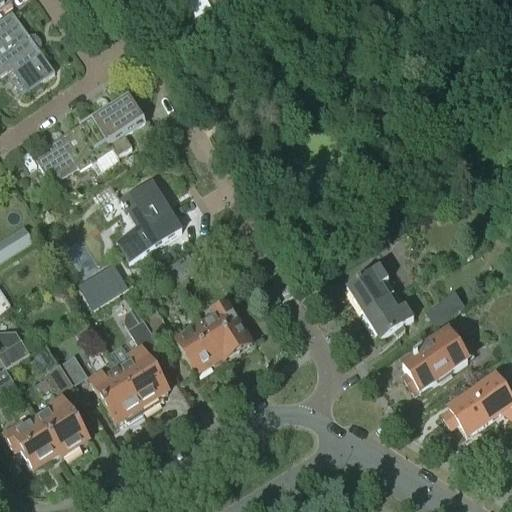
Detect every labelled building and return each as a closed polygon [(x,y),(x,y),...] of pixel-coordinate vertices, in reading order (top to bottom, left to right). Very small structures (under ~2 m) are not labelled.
[(13,16),(0,25),(0,66),(7,76),(12,73),(28,96),(23,99),(23,100),(56,77),(13,16)] [(107,113),(55,145),(46,150),(48,153),(34,162),(51,190),(78,173),(80,177),(91,170),(92,171),(96,169),(95,167),(113,157),(117,163),(132,154),(124,141),(145,129),(130,104),(110,117),(107,113)] [(14,174),(19,182),(28,176),(23,168),(14,174)] [(137,234),(117,246),(130,268),(181,236),(152,188),(121,207),(137,234)] [(24,232),(0,247),(0,268),(34,248),(24,232)] [(176,287),(197,275),(188,261),(167,274),(176,287)] [(128,295),(113,271),(77,293),(92,317),(128,295)] [(389,305),(389,304),(381,292),(388,287),(379,273),(347,295),(364,321),(389,305)] [(0,323),(15,315),(0,290),(0,323)] [(454,298),(426,319),(436,333),(465,314),(454,298)] [(389,305),(364,321),(381,347),(394,339),(397,343),(405,336),(402,333),(413,326),(404,312),(402,314),(394,301),(389,304),(389,305)] [(200,327),(225,369),(253,352),(227,310),(226,311),(223,307),(214,313),(216,317),(200,327)] [(155,345),(168,337),(196,381),(222,365),(225,369),(200,327),(197,323),(186,330),(189,334),(179,340),(175,332),(168,336),(156,316),(142,325),(155,345)] [(115,373),(144,418),(160,408),(158,404),(168,398),(147,363),(160,355),(143,328),(130,336),(142,356),(130,364),(115,373)] [(416,363),(402,372),(408,380),(403,383),(414,401),(419,398),(420,399),(468,368),(457,350),(461,348),(453,336),(414,361),(416,363)] [(0,363),(7,374),(10,372),(30,360),(16,337),(0,337),(0,363)] [(72,363),(61,370),(73,390),(86,382),(74,362),(72,363)] [(144,418),(115,373),(112,368),(98,376),(101,382),(90,389),(116,431),(125,425),(128,429),(144,418)] [(59,372),(46,380),(59,399),(72,391),(59,372)] [(18,395),(7,374),(0,377),(0,395),(1,395),(6,403),(18,395)] [(451,417),(443,422),(451,434),(458,429),(467,442),(503,418),(511,424),(511,394),(503,381),(450,416),(451,417)] [(35,423),(59,461),(61,465),(89,448),(63,406),(35,423)] [(59,461),(35,423),(5,442),(15,459),(20,456),(34,477),(59,461)]
